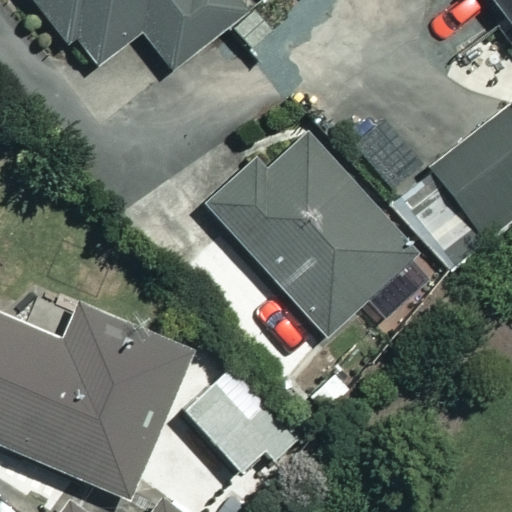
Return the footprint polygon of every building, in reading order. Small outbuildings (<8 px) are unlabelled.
[(27,0),(82,70),(132,32),(162,72),(234,16),(221,0),(27,0)] [(511,0),(478,0),(511,43),(511,0)] [(511,213),(511,111),(507,105),(417,179),(472,246),(511,213)] [(411,263),(297,127),(202,207),(315,343),(411,263)] [(52,348),(0,323),(0,451),(109,503),(178,359),(71,308),(52,348)] [(276,434),(217,375),(175,416),(234,475),(276,434)]
